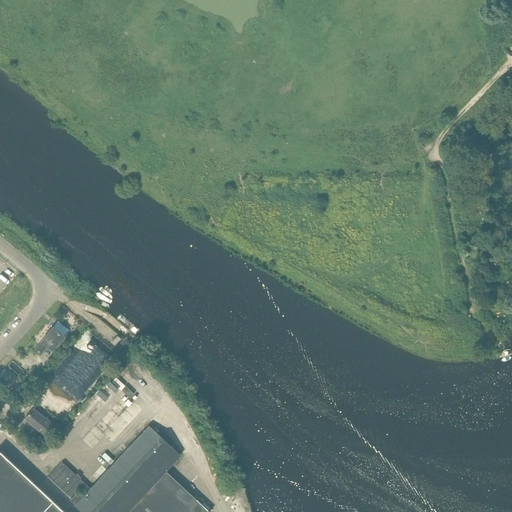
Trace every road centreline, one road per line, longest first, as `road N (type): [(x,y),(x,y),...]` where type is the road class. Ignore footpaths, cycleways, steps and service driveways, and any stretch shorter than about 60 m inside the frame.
road 1 (track): [(491,333),(475,321),(437,151),(442,133),(511,64)]
road 2 (unknown): [(221,511),(168,415),(149,413),(93,446),(49,458)]
road 3 (unclassified): [(0,348),(38,303),(39,283),(0,248)]
